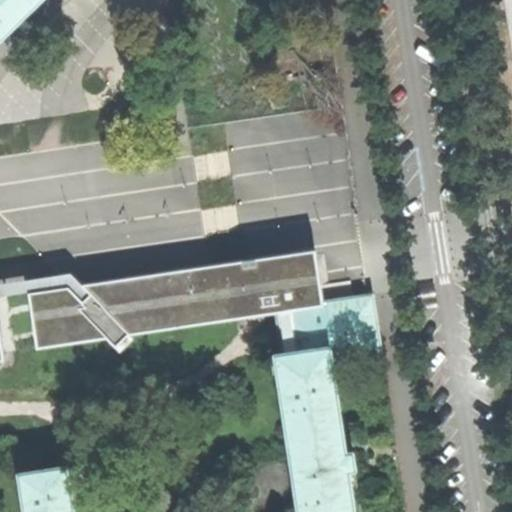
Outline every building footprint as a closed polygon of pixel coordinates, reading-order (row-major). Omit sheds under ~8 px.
[(0,0),(0,20),(20,0),(0,0)] [(251,0),(194,0),(213,126),(252,119),(330,107),(324,72),(264,82),(251,0)] [(208,264),(82,282),(89,288),(92,290),(187,274),(188,287),(247,279),(259,277),(308,270),(310,278),(311,286),(315,286),(317,303),(325,302),(318,256),(317,248),(314,248),(304,250),(243,259),(208,264)] [(278,302),(280,309),(317,303),(315,286),(311,286),(310,278),(308,270),(259,277),(263,304),(278,302)] [(52,275),(0,283),(0,293),(29,289),(69,282),(85,298),(92,290),(89,288),(82,282),(73,271),(52,275)] [(252,314),(251,305),(247,279),(188,287),(187,274),(89,288),(92,290),(85,298),(69,282),(29,289),(38,346),(108,336),(117,345),(123,334),(236,317),(242,316),(252,314)] [(251,305),(263,304),(259,277),(247,279),(251,305)] [(354,511),(349,475),(348,468),(356,467),(353,450),(346,452),(332,357),(379,350),(371,295),(325,302),(317,303),(280,309),(287,351),(277,353),(279,363),(280,363),(302,511),(354,511)] [(21,464),(28,511),(76,511),(68,456),(21,464)]
